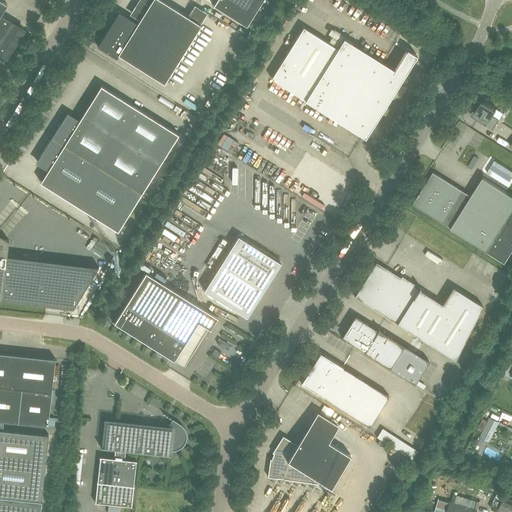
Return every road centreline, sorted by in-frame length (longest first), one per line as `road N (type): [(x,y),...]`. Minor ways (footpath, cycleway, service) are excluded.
road 1 (unclassified): [(494,0),(468,58),(235,428)]
road 2 (unclassified): [(0,324),(89,336),(235,428)]
road 3 (unclassified): [(0,127),(80,0)]
